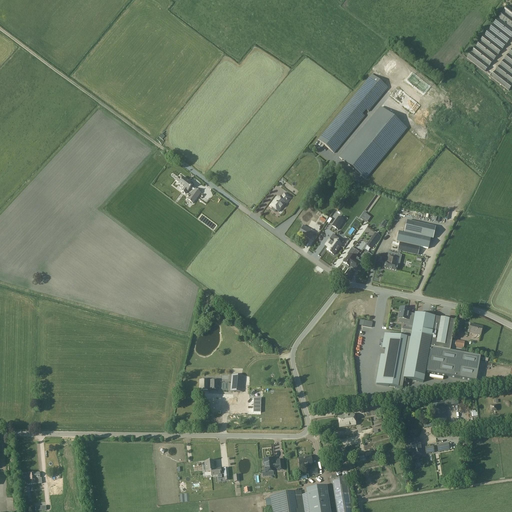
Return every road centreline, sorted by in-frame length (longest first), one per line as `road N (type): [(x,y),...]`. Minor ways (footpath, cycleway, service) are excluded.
road 1 (unclassified): [(511,326),(467,307),(345,284),(290,354),(307,416),(303,434),(0,433)]
road 2 (track): [(0,28),(345,284)]
road 3 (track): [(511,479),(358,501)]
